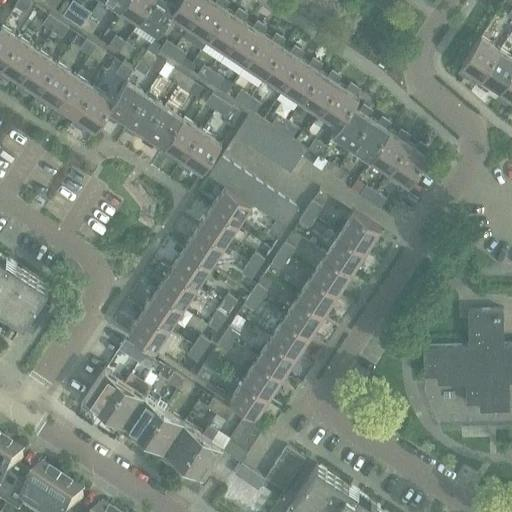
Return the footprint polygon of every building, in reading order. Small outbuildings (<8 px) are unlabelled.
[(32,1),(29,0),(17,0),(14,5),(25,13),(32,1)] [(44,0),(44,1),(55,8),(59,0),(44,0)] [(66,9),(71,2),(68,0),(64,0),(57,10),(63,14),(66,9)] [(66,9),(63,14),(82,27),(89,16),(91,12),(72,0),(71,2),(66,9)] [(139,20),(152,0),(125,0),(121,8),(139,20)] [(178,3),(177,2),(174,0),(152,0),(139,20),(158,33),(172,13),(178,3)] [(190,25),(206,0),(178,0),(177,2),(178,3),(172,13),(190,25)] [(209,37),(228,8),(222,3),(224,0),(206,0),(190,25),(209,37)] [(228,50),(247,20),(241,16),(245,10),(239,5),(235,12),(228,8),(209,37),(228,50)] [(52,30),(59,19),(49,12),(42,23),(52,30)] [(92,33),(99,22),(89,16),(82,27),(92,33)] [(246,62),(266,32),(260,28),(264,22),(257,17),(253,24),(247,20),(228,50),(246,62)] [(62,37),(69,26),(59,19),(52,30),(62,37)] [(0,64),(1,66),(21,36),(1,24),(0,25),(0,64)] [(265,74),(284,44),(278,40),(282,34),(276,30),(272,36),(266,32),(246,62),(265,74)] [(119,51),(126,40),(116,34),(109,44),(119,51)] [(481,76),(500,46),(481,34),(462,63),(463,64),(459,70),(465,75),(470,68),(481,76)] [(20,78),(41,49),(21,36),(1,66),(0,67),(0,74),(4,77),(8,70),(20,78)] [(90,55),(97,44),(86,37),(79,48),(90,55)] [(169,56),(177,45),(167,38),(159,49),(169,56)] [(129,58),(136,47),(126,40),(119,51),(129,58)] [(284,87),(303,57),(297,53),(301,46),(294,42),(290,48),(284,44),(265,74),(284,87)] [(100,62),(107,51),(97,44),(90,55),(100,62)] [(180,63),(187,52),(177,45),(169,56),(180,63)] [(500,88),(511,69),(511,54),(500,46),(481,76),(476,83),(483,87),(488,80),(500,88)] [(39,91),(59,61),(41,49),(20,78),(16,85),(22,90),(27,83),(39,91)] [(151,66),(157,56),(146,49),(140,59),(151,66)] [(302,99),(321,69),(315,65),(320,59),(313,54),(309,61),(303,57),(284,87),(302,99)] [(140,59),(135,66),(146,73),(151,66),(140,59)] [(57,103),(77,73),(59,61),(39,91),(34,98),(41,102),(45,95),(57,103)] [(127,78),(134,68),(126,63),(122,61),(115,72),(126,79),(127,77),(127,78)] [(207,81),(214,70),(204,63),(197,74),(207,81)] [(178,85),(185,74),(174,67),(167,77),(178,85)] [(321,111),(340,82),(334,78),(338,71),(332,67),(327,74),(321,69),(302,99),(321,111)] [(511,96),(511,69),(500,88),(500,89),(496,95),(502,100),(507,93),(511,96)] [(217,87),(224,76),(214,70),(207,81),(217,87)] [(76,115),(96,85),(77,73),(57,103),(53,110),(60,114),(64,107),(76,115)] [(187,90),(194,80),(185,74),(178,85),(187,90)] [(147,90),(127,78),(127,77),(126,79),(114,97),(107,109),(108,109),(104,115),(111,119),(116,112),(128,120),(147,90)] [(340,124),(359,94),(353,90),(357,84),(350,79),(346,86),(340,82),(321,111),(339,124),(340,124)] [(107,109),(114,97),(96,85),(76,115),(72,122),(78,126),(82,119),(95,128),(107,109)] [(244,105),(251,95),(241,88),(234,99),(244,105)] [(146,132),(165,103),(147,90),(128,120),(123,127),(130,132),(134,125),(146,132)] [(215,109),(222,98),(212,92),(205,102),(215,109)] [(352,146),(372,116),(366,112),(370,105),(363,101),(359,107),(354,104),(360,95),(359,94),(340,124),(339,124),(333,133),(352,146)] [(254,112),(261,101),(251,95),(244,105),(254,112)] [(225,115),(232,105),(222,98),(215,109),(225,115)] [(165,145),(184,115),(165,103),(146,132),(146,133),(142,139),(149,144),(153,137),(165,145)] [(232,105),(225,115),(234,121),(241,111),(232,105)] [(282,130),(289,120),(279,113),(271,123),(282,130)] [(370,158),(390,129),(385,125),(389,118),(382,113),(378,120),(372,116),(352,146),(370,158)] [(184,157),(203,127),(184,115),(165,145),(161,152),(168,156),(172,150),(184,157)] [(245,142),(258,123),(247,115),(234,135),(245,142)] [(292,137),(299,126),(289,120),(282,130),(292,137)] [(256,149),(269,130),(258,123),(245,142),(256,149)] [(389,171),(409,141),(403,137),(408,130),(401,126),(397,133),(390,129),(370,158),(389,171)] [(203,169),(222,140),(203,127),(184,157),(180,164),(186,169),(191,162),(203,169)] [(280,137),(269,130),(256,149),(267,157),(280,137)] [(278,164),(291,145),(280,137),(267,157),(278,164)] [(319,154),(326,144),(315,137),(308,147),(319,154)] [(408,184),(428,153),(422,149),(426,143),(419,138),(415,144),(409,141),(389,171),(408,184)] [(289,171),(302,152),(291,145),(278,164),(289,171)] [(220,181),(232,163),(220,155),(208,174),(220,181)] [(332,176),(339,166),(329,159),(322,169),(332,176)] [(231,188),(243,170),(232,163),(220,181),(225,185),(231,188)] [(342,183),(349,172),(339,166),(332,176),(342,183)] [(242,196),(254,177),(243,170),(231,188),(242,196)] [(253,203),(265,184),(254,177),(242,196),(251,202),(253,203)] [(369,200),(376,190),(366,183),(359,194),(369,200)] [(264,210),(276,191),(265,184),(253,203),(264,210)] [(242,196),(231,188),(225,185),(211,206),(237,223),(251,202),(242,196)] [(380,207),(386,197),(376,190),(369,200),(380,207)] [(275,217),(287,199),(276,191),(264,210),(275,217)] [(316,215),(323,205),(312,198),(305,208),(316,215)] [(286,224),(298,206),(287,199),(275,217),(277,218),(286,224)] [(223,245),(237,223),(211,206),(197,228),(223,245)] [(309,225),(316,215),(305,208),(299,218),(309,225)] [(367,249),(381,227),(355,209),(340,231),(367,249)] [(279,235),(286,224),(277,218),(269,229),(279,235)] [(210,265),(223,245),(197,228),(184,248),(210,265)] [(353,269),(367,249),(340,231),(327,252),(353,269)] [(289,257),(295,247),(285,240),(278,250),(289,257)] [(197,286),(210,265),(184,248),(171,269),(197,286)] [(258,268),(265,257),(255,250),(248,261),(258,268)] [(282,267),(289,257),(278,250),(272,260),(282,267)] [(340,290),(353,269),(327,252),(313,272),(340,290)] [(49,286),(0,253),(0,307),(22,322),(21,324),(33,332),(51,306),(46,302),(40,299),(49,286)] [(252,277),(258,268),(248,261),(242,271),(252,277)] [(184,306),(197,286),(171,269),(157,289),(184,306)] [(326,311),(340,290),(313,272),(299,293),(326,311)] [(261,298),(267,288),(257,282),(250,292),(261,298)] [(245,299),(250,292),(242,287),(237,294),(245,299)] [(184,306),(157,289),(143,311),(170,327),(184,306)] [(231,308),(238,299),(227,292),(221,302),(231,308)] [(254,308),(261,298),(250,292),(245,299),(244,302),(254,308)] [(312,332),(326,311),(299,293),(285,314),(312,332)] [(224,319),(231,308),(221,302),(214,312),(224,319)] [(457,344),(423,345),(423,375),(437,374),(438,382),(466,382),(467,402),(481,401),(481,409),(510,409),(509,380),(511,380),(511,342),(504,343),(504,335),(503,309),(467,309),(468,320),(468,344),(465,344),(457,344)] [(156,348),(170,327),(143,311),(130,331),(156,348)] [(298,353),(312,332),(285,314),(271,335),(298,353)] [(233,340),(240,330),(230,323),(223,334),(233,340)] [(204,350),(210,340),(200,333),(194,343),(204,350)] [(227,350),(233,340),(223,334),(217,343),(227,350)] [(285,374),(298,353),(271,335),(258,356),(285,374)] [(139,361),(145,351),(126,339),(120,348),(139,361)] [(197,360),(204,350),(194,343),(187,353),(197,360)] [(149,367),(155,357),(145,351),(139,361),(149,367)] [(271,395),(285,374),(258,356),(244,377),(271,395)] [(206,382),(213,372),(203,364),(196,376),(206,382)] [(105,410),(125,380),(105,367),(81,404),(92,411),(96,404),(105,410)] [(178,387),(185,377),(174,370),(168,379),(178,387)] [(188,393),(194,383),(185,377),(178,387),(188,393)] [(258,415),(271,395),(244,377),(231,397),(258,415)] [(121,431),(145,394),(125,380),(105,410),(114,416),(109,423),(121,431)] [(146,437),(165,407),(145,394),(121,431),(131,437),(136,430),(146,437)] [(218,413),(224,403),(213,396),(207,406),(218,413)] [(227,419),(233,409),(224,403),(218,413),(227,419)] [(160,457),(184,419),(165,407),(146,437),(154,442),(149,449),(160,457)] [(262,428),(243,415),(236,425),(255,438),(262,428)] [(184,462),(204,432),(184,419),(160,457),(170,464),(175,456),(184,462)] [(255,438),(236,425),(229,436),(249,449),(255,438)] [(198,482),(222,447),(223,445),(204,432),(184,462),(193,468),(188,475),(198,482)] [(249,449),(229,436),(223,445),(222,447),(241,460),(249,449)] [(306,457),(287,444),(280,455),(299,467),(306,457)] [(3,445),(0,448),(0,499),(7,504),(28,472),(18,466),(23,458),(3,445)] [(299,467),(280,455),(273,465),(292,477),(299,467)] [(242,461),(234,472),(259,488),(266,477),(265,476),(242,461)] [(390,511),(317,464),(293,500),(310,511),(390,511)] [(292,477),(273,465),(265,476),(266,477),(285,489),(292,477)] [(28,472),(7,504),(18,511),(21,507),(29,511),(44,511),(63,485),(43,471),(38,479),(28,472)] [(63,485),(44,511),(87,511),(78,505),(83,498),(63,485)]
